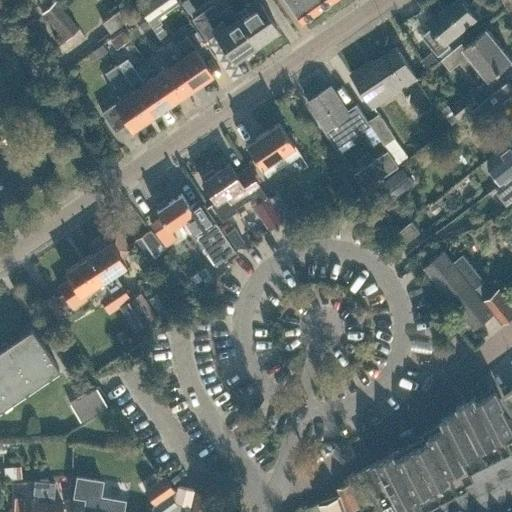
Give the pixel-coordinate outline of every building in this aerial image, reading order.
[(55,0),(43,11),(66,37),(78,27),(55,0)] [(150,0),(139,8),(147,18),(156,31),(162,26),(159,23),(161,21),(157,16),(178,1),(177,0),(150,0)] [(189,0),(181,0),(180,1),(187,11),(194,7),(189,0)] [(245,4),(234,12),(255,41),(277,25),(259,0),(247,0),(244,2),(245,4)] [(289,0),(299,13),(317,0),(289,0)] [(439,53),(441,55),(452,46),(446,38),(476,13),(464,0),(454,0),(429,20),(434,25),(423,33),(439,53)] [(255,41),(234,12),(228,2),(217,10),(212,2),(193,16),(206,35),(215,30),(232,56),(255,41)] [(109,31),(129,15),(121,6),(102,20),(109,31)] [(141,13),(134,17),(141,27),(147,23),(141,13)] [(162,26),(156,31),(164,42),(170,38),(162,26)] [(452,46),(441,55),(442,57),(451,68),(460,60),(479,83),(490,74),(490,75),(511,57),(511,56),(487,26),(466,44),(462,40),(453,48),(452,46)] [(164,42),(162,43),(190,84),(211,70),(187,34),(174,43),(170,38),(164,42)] [(107,50),(106,48),(102,42),(92,50),(97,57),(107,50)] [(170,98),(190,84),(162,43),(155,48),(161,58),(163,57),(168,64),(154,74),(170,98)] [(365,61),(351,70),(374,104),(408,81),(406,99),(410,99),(419,112),(434,102),(416,75),(396,46),(368,65),(365,61)] [(439,60),(432,51),(422,59),(429,68),(439,60)] [(125,57),(117,62),(151,111),(170,98),(154,74),(141,82),(125,57)] [(151,111),(117,62),(104,71),(122,95),(101,110),(113,128),(126,119),(130,125),(151,111)] [(479,102),(473,107),(481,118),(484,122),(508,103),(511,108),(511,87),(506,80),(479,102)] [(370,123),(368,120),(356,102),(348,108),(331,84),(318,93),(321,97),(311,104),(338,145),(370,123)] [(473,107),(479,102),(470,91),(451,106),(448,102),(441,107),(452,122),(473,107)] [(408,155),(380,112),(368,120),(371,122),(388,148),(398,162),(408,155)] [(278,121),(245,143),(261,165),(293,143),(278,121)] [(511,138),(488,158),(489,159),(492,156),(508,176),(505,179),(506,180),(511,175),(511,138)] [(398,162),(388,148),(354,172),(364,188),(399,164),(398,162)] [(235,171),(228,161),(215,170),(213,167),(203,174),(205,177),(202,179),(215,200),(212,202),(222,217),(236,208),(235,205),(252,194),(254,198),(264,191),(252,173),(251,174),(245,165),(235,171)] [(414,180),(403,165),(384,180),(395,195),(414,180)] [(511,175),(506,180),(495,188),(506,202),(511,197),(511,175)] [(277,190),(269,196),(282,216),(290,210),(277,190)] [(252,203),(266,224),(280,215),(279,214),(272,203),(264,191),(254,198),(256,200),(252,203)] [(160,215),(151,221),(164,241),(174,235),(169,226),(187,214),(191,220),(187,223),(193,232),(210,220),(200,205),(199,206),(194,199),(189,203),(182,192),(167,202),(165,198),(156,204),(158,207),(156,209),(160,215)] [(394,234),(394,235),(402,245),(403,244),(420,230),(412,220),(394,234)] [(216,222),(196,235),(214,263),(235,250),(216,222)] [(226,231),(235,245),(244,239),(235,225),(226,231)] [(95,248),(86,254),(114,296),(124,289),(119,281),(120,280),(113,270),(124,263),(119,255),(129,248),(116,227),(92,243),(95,248)] [(145,231),(135,237),(149,257),(159,251),(145,231)] [(444,249),(424,264),(474,327),(494,312),(473,287),(454,261),(444,249)] [(465,253),(454,261),(473,287),(484,278),(465,253)] [(114,296),(86,254),(64,268),(69,276),(58,284),(71,305),(85,296),(81,290),(91,284),(98,295),(109,310),(119,304),(127,298),(129,297),(128,294),(124,289),(114,296)] [(511,302),(499,286),(485,297),(504,321),(511,314),(511,302)] [(53,294),(41,300),(54,326),(65,321),(53,294)] [(119,304),(133,327),(142,321),(127,298),(119,304)] [(125,327),(112,336),(120,347),(133,338),(125,327)] [(0,406),(10,399),(7,395),(20,387),(23,391),(34,383),(31,379),(44,370),(47,375),(58,367),(34,331),(28,335),(29,337),(10,349),(9,347),(3,351),(4,353),(0,356),(0,406)] [(141,356),(134,360),(139,367),(145,362),(141,356)] [(80,420),(107,404),(96,386),(70,402),(80,420)] [(426,429),(429,433),(361,469),(383,511),(511,511),(511,448),(509,442),(511,440),(511,422),(503,406),(505,405),(497,389),(478,398),(476,394),(457,403),(460,408),(442,417),(444,420),(426,429)] [(71,441),(71,450),(83,450),(83,441),(71,441)] [(20,464),(3,466),(5,478),(22,477),(20,464)] [(78,475),(74,494),(86,496),(83,511),(122,511),(125,498),(101,494),(104,479),(78,475)] [(173,489),(172,487),(164,475),(144,488),(154,502),(173,489)] [(30,508),(29,511),(60,511),(62,499),(53,498),(54,480),(34,478),(33,491),(38,492),(37,498),(33,498),(32,509),(30,508)] [(70,480),(58,479),(57,491),(69,491),(70,480)] [(338,486),(340,494),(346,510),(359,505),(351,482),(338,486)] [(190,505),(193,489),(177,484),(173,501),(190,505)] [(196,489),(191,511),(204,511),(208,492),(196,489)] [(347,511),(346,510),(340,494),(319,502),(322,511),(347,511)]
